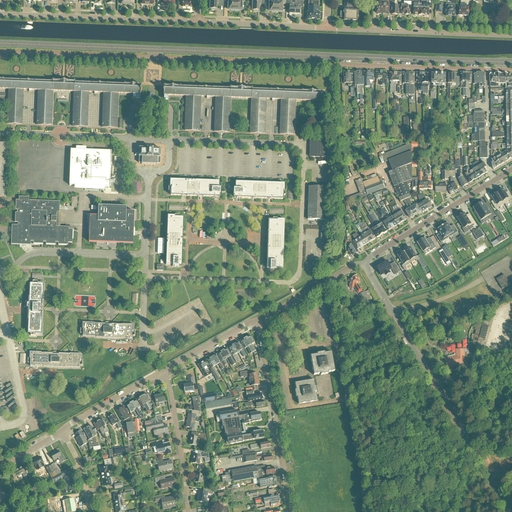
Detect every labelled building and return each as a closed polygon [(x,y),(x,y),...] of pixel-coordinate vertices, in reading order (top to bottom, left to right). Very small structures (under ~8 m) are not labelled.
[(208,0),(209,3),(210,4),(210,10),(211,10),(211,11),(215,11),(215,10),(216,10),(216,5),(218,5),(218,4),(223,4),(223,0),(208,0)] [(230,11),(235,11),(234,0),(225,0),(225,2),(228,2),(229,3),(228,10),(230,10),(230,11)] [(234,0),(235,11),(239,12),(239,11),(241,11),(241,3),(242,3),(245,3),(244,0),(234,0)] [(252,11),(253,11),(253,12),(258,12),(258,11),(259,11),(259,6),(260,6),(260,5),(264,5),(264,0),(255,0),(256,0),(253,0),(253,1),(251,1),(251,5),(252,5),(252,11)] [(271,13),(276,13),(276,1),(272,1),(272,0),(266,0),(266,4),(269,4),(270,4),(269,12),(271,12),(271,13)] [(276,1),(276,13),(280,13),(280,12),(282,12),(282,5),(283,4),(286,4),(285,0),(279,0),(280,1),(276,1)] [(289,14),(294,15),(295,7),(294,7),(295,3),(291,3),(290,0),(286,0),(287,5),(290,5),(290,6),(289,6),(289,14)] [(299,15),(300,7),(302,7),(303,1),(303,0),(299,0),(299,2),(295,2),(295,3),(294,7),(295,7),(294,15),(299,15)] [(359,10),(354,9),(354,0),(345,0),(345,9),(344,9),(344,13),(341,12),(341,18),(344,18),(344,21),(359,22),(359,10)] [(390,0),(390,6),(392,6),(392,15),(399,15),(399,6),(395,6),(395,1),(393,1),(393,0),(390,0)] [(405,15),(409,16),(410,10),(408,10),(408,6),(412,6),(411,0),(403,0),(406,0),(406,4),(404,4),(404,6),(402,5),(402,8),(401,8),(401,11),(402,11),(402,14),(405,15)] [(425,12),(424,16),(425,16),(426,16),(428,16),(429,16),(429,9),(431,9),(431,4),(427,4),(427,3),(426,0),(423,0),(424,12),(425,12)] [(464,3),(464,17),(465,17),(466,17),(468,17),(469,17),(469,6),(472,6),(471,0),(464,0),(465,0),(465,3),(464,3)] [(318,2),(308,2),(308,7),(308,13),(306,13),(306,20),(319,20),(319,13),(318,13),(318,8),(318,7),(318,2)] [(453,5),(453,4),(449,4),(449,5),(446,5),(446,7),(446,10),(445,10),(445,14),(446,14),(446,17),(455,17),(455,14),(456,14),(456,10),(455,10),(455,8),(455,5),(453,5)] [(348,84),(348,86),(351,86),(351,84),(354,84),(354,72),(350,72),(348,72),(344,73),(344,84),(348,84)] [(370,87),(370,82),(374,81),(373,72),(365,73),(365,87),(370,87)] [(381,80),(381,86),(387,86),(387,80),(387,73),(377,73),(377,80),(381,80)] [(428,94),(428,74),(424,74),(422,74),(422,85),(422,86),(422,88),(418,88),(418,90),(419,90),(419,92),(423,92),(423,94),(428,94)] [(502,84),(502,75),(501,74),(496,74),(491,74),(490,76),(490,88),(496,88),(496,87),(499,87),(499,84),(502,84)] [(447,100),(450,100),(450,84),(456,84),(457,75),(448,75),(448,84),(447,100)] [(38,82),(17,81),(15,81),(3,81),(3,80),(0,80),(0,89),(8,90),(7,124),(22,125),(23,90),(29,91),(29,92),(32,92),(32,91),(38,91),(36,125),(51,126),(53,92),(73,92),(72,127),(87,127),(89,93),(94,93),(94,95),(97,95),(97,93),(103,94),(102,128),(117,128),(118,94),(133,95),(132,99),(140,99),(140,95),(141,95),(141,91),(141,89),(141,86),(124,85),(112,85),(110,84),(110,85),(89,84),(87,84),(86,84),(75,84),(75,82),(65,82),(65,81),(62,81),(62,82),(52,81),(52,83),(40,82),(38,82)] [(218,89),(216,89),(195,88),(192,88),(180,88),(180,87),(173,87),(173,86),(171,86),(171,87),(164,86),(163,90),(163,92),(163,96),(164,96),(164,100),(168,100),(168,96),(185,97),(184,131),(199,132),(201,97),(206,97),(206,99),(210,99),(210,98),(215,98),(214,132),(229,133),(230,98),(251,99),(250,134),(265,134),(266,100),(272,100),(271,101),(275,102),(275,100),(280,100),(279,135),(294,135),(295,101),(321,102),(322,92),(301,92),(289,92),(289,91),(287,91),(287,92),(266,91),(266,90),(264,90),(264,91),(252,90),(252,89),(242,89),(242,88),(240,88),(240,89),(230,88),(230,89),(218,89)] [(479,123),(479,124),(485,124),(484,114),(482,114),(474,115),(473,115),(474,123),(479,123)] [(478,142),(479,142),(480,142),(480,139),(479,136),(479,133),(479,130),(485,129),(485,124),(479,124),(474,124),(474,136),(475,135),(476,141),(478,141),(478,142)] [(310,157),(325,158),(326,138),(311,137),(310,157)] [(410,182),(410,181),(412,180),(412,178),(412,168),(412,164),(412,148),(411,144),(386,154),(382,156),(381,153),(378,154),(380,157),(382,156),(385,164),(389,162),(393,171),(389,173),(399,199),(400,202),(404,201),(406,200),(410,197),(409,195),(411,194),(407,184),(410,182)] [(141,164),(141,165),(157,165),(157,164),(160,164),(160,149),(139,149),(139,163),(141,164)] [(110,173),(111,155),(111,154),(111,151),(93,150),(70,150),(70,169),(69,186),(83,187),(98,187),(99,187),(107,188),(108,188),(110,188),(110,184),(110,173)] [(506,152),(501,155),(505,163),(511,158),(511,152),(510,152),(507,151),(506,152)] [(496,155),(493,156),(495,158),(500,166),(505,163),(501,155),(497,157),(496,155)] [(495,158),(493,156),(491,157),(492,160),(493,162),(492,163),(492,168),(494,170),(500,166),(495,158)] [(458,179),(463,188),(468,185),(462,175),(462,167),(460,167),(460,161),(455,161),(456,170),(459,170),(459,176),(459,179),(458,179)] [(477,162),(475,163),(482,176),(487,173),(485,169),(486,168),(484,164),(480,166),(477,162)] [(474,167),(472,169),(478,178),(482,176),(475,163),(473,165),(474,167)] [(450,184),(451,186),(454,192),(453,192),(454,194),(458,191),(453,179),(453,177),(455,177),(455,166),(451,166),(451,171),(451,177),(451,183),(450,184)] [(468,167),(466,169),(473,181),(478,178),(472,169),(473,170),(471,172),(468,167)] [(473,181),(466,169),(464,170),(466,174),(464,176),(469,184),(473,181)] [(360,193),(360,194),(362,198),(368,196),(368,195),(385,189),(382,181),(380,182),(378,177),(377,178),(372,179),(367,181),(363,183),(365,188),(366,190),(366,191),(360,193)] [(171,188),(171,196),(179,196),(179,195),(182,195),(182,196),(184,197),(184,196),(195,197),(195,195),(198,195),(198,197),(200,197),(211,197),(211,196),(214,196),(214,198),(216,198),(217,197),(219,198),(220,195),(220,189),(219,189),(219,182),(170,180),(170,188),(171,188)] [(271,200),(271,198),(274,198),(274,199),(282,200),(283,192),(284,192),(284,184),(235,183),(235,189),(233,189),(233,195),(234,195),(234,198),(236,198),(239,198),(239,197),(242,197),(242,198),(253,199),(255,199),(255,197),(258,198),(258,199),(269,199),(269,200),(271,200)] [(435,184),(436,192),(442,192),(442,193),(446,192),(446,184),(435,184)] [(308,220),(326,221),(327,188),(309,187),(308,220)] [(420,194),(420,195),(422,199),(427,210),(432,207),(428,200),(425,201),(424,198),(426,197),(422,194),(419,190),(420,194)] [(503,190),(497,193),(504,205),(511,199),(511,197),(509,194),(506,195),(503,190)] [(497,193),(492,197),(495,202),(492,204),(496,210),(504,205),(497,193)] [(422,199),(420,195),(418,196),(421,203),(421,204),(418,205),(422,213),(427,210),(422,199)] [(410,197),(406,200),(416,216),(418,214),(419,214),(420,214),(420,213),(421,213),(416,205),(414,207),(410,201),(411,200),(410,197)] [(11,245),(30,246),(30,243),(33,243),(33,244),(43,245),(43,242),(46,242),(46,245),(55,245),(55,242),(58,242),(58,245),(68,246),(68,243),(72,244),(72,230),(68,230),(69,228),(56,227),(57,213),(59,213),(60,202),(28,201),(28,198),(19,198),(19,201),(16,201),(15,211),(18,211),(18,213),(15,213),(15,223),(18,223),(18,226),(12,226),(11,245)] [(416,216),(406,200),(404,201),(409,210),(406,211),(411,219),(412,219),(413,218),(414,217),(416,216)] [(480,204),(475,207),(477,211),(476,212),(479,216),(478,217),(480,222),(489,216),(491,218),(495,216),(487,203),(483,205),(483,204),(482,203),(480,204)] [(396,204),(392,207),(394,210),(402,223),(407,220),(402,212),(399,213),(398,211),(400,210),(396,204)] [(89,243),(133,244),(133,238),(134,211),(126,211),(126,208),(98,206),(98,216),(89,216),(89,243)] [(395,216),(393,217),(398,225),(402,223),(394,210),(392,207),(390,208),(395,216)] [(393,228),(386,216),(385,216),(382,209),(377,212),(381,219),(383,217),(386,221),(383,223),(388,231),(393,228)] [(373,214),(370,216),(382,235),(387,232),(382,224),(379,225),(377,221),(373,214)] [(388,214),(386,216),(393,228),(398,225),(393,217),(390,219),(388,214)] [(464,214),(457,218),(464,229),(468,227),(471,231),(477,226),(471,215),(467,218),(464,214)] [(183,226),(183,218),(175,218),(175,216),(167,216),(166,265),(172,265),(172,267),(178,267),(181,267),(181,264),(182,264),(182,262),(180,262),(180,259),(181,259),(182,248),(182,245),(181,245),(181,243),(182,243),(182,232),(183,232),(183,229),(181,229),(181,226),(183,226)] [(382,235),(370,216),(368,217),(375,228),(372,230),(377,238),(382,235)] [(267,270),(270,270),(270,271),(276,271),(276,269),(282,269),(284,220),(277,220),(277,221),(269,221),(268,230),(270,230),(269,232),(268,232),(268,235),(268,246),(269,246),(269,248),(267,248),(267,251),(268,251),(267,262),(268,262),(268,265),(267,265),(267,267),(267,270)] [(363,222),(361,224),(371,242),(376,239),(371,231),(369,232),(363,222)] [(355,226),(362,236),(367,244),(371,242),(361,224),(360,223),(355,226)] [(443,226),(443,227),(450,238),(458,233),(454,225),(453,226),(454,227),(451,228),(448,224),(443,227),(443,226)] [(437,236),(441,243),(450,238),(443,227),(442,227),(438,230),(441,235),(438,237),(437,236)] [(357,233),(354,235),(362,247),(367,244),(362,236),(359,238),(357,233)] [(362,247),(354,235),(352,236),(355,240),(353,242),(358,250),(362,247)] [(349,248),(350,250),(351,250),(352,251),(349,253),(351,256),(353,254),(353,256),(358,253),(350,241),(351,240),(349,236),(348,237),(348,242),(349,242),(349,244),(350,245),(349,246),(349,248)] [(436,248),(430,238),(426,241),(424,238),(418,243),(424,252),(431,248),(432,251),(436,248)] [(446,246),(442,249),(447,256),(451,253),(446,246)] [(415,255),(410,248),(409,249),(409,248),(405,250),(406,251),(404,252),(411,263),(416,260),(416,262),(420,260),(418,257),(417,257),(415,255)] [(411,263),(404,252),(403,253),(402,252),(399,254),(399,255),(398,256),(404,265),(402,266),(404,270),(407,269),(405,267),(411,263)] [(401,272),(395,263),(390,266),(387,261),(376,268),(381,276),(385,273),(386,276),(390,273),(389,271),(391,269),(393,271),(396,270),(398,273),(401,272)] [(496,280),(503,290),(510,285),(504,275),(496,280)] [(356,276),(353,278),(353,279),(348,281),(351,285),(349,285),(350,286),(349,287),(350,289),(351,289),(352,289),(355,288),(358,294),(362,292),(358,284),(360,283),(358,279),(359,279),(357,276),(356,276)] [(35,335),(41,335),(42,324),(41,324),(42,313),(41,313),(41,310),(41,309),(41,306),(42,306),(42,295),(43,295),(43,284),(37,284),(30,284),(29,295),(30,295),(30,298),(28,298),(28,320),(29,320),(29,322),(28,322),(28,334),(35,334),(35,335)] [(108,325),(107,325),(104,325),(104,324),(93,324),(93,323),(82,323),(82,329),(83,329),(82,337),(94,337),(94,336),(96,336),(96,338),(118,339),(118,337),(121,337),(121,338),(132,339),(132,331),(133,331),(133,325),(122,325),(111,325),(108,325)] [(473,341),(478,343),(479,339),(485,340),(489,327),(488,326),(478,323),(478,324),(476,323),(475,328),(477,328),(473,341)] [(245,339),(253,353),(254,355),(257,353),(252,345),(254,344),(250,336),(245,339)] [(250,354),(253,353),(245,339),(240,342),(244,349),(247,348),(250,354)] [(238,342),(233,345),(238,353),(240,352),(243,357),(246,356),(241,345),(240,346),(238,342)] [(238,353),(233,345),(228,348),(230,351),(230,352),(236,362),(238,360),(235,355),(238,353)] [(227,349),(222,352),(226,359),(228,358),(232,366),(235,364),(231,356),(227,349)] [(446,361),(448,367),(450,366),(451,371),(467,367),(467,353),(463,353),(463,350),(457,350),(457,354),(454,354),(454,355),(448,357),(448,360),(446,361)] [(226,359),(222,352),(217,354),(221,362),(224,366),(227,365),(224,360),(226,359)] [(310,356),(313,375),(320,374),(320,375),(328,374),(328,373),(335,372),(331,353),(324,354),(324,352),(316,354),(317,355),(310,356)] [(44,366),(43,368),(66,368),(66,367),(68,367),(68,368),(79,368),(80,361),(81,361),(81,355),(69,354),(69,355),(58,354),(58,355),(59,355),(55,355),(52,355),(52,354),(41,354),(41,353),(30,353),(29,359),(30,359),(30,366),(41,367),(41,366),(44,366)] [(216,355),(211,358),(216,366),(218,364),(222,370),(224,368),(221,363),(220,363),(216,355)] [(216,366),(211,358),(207,360),(211,368),(210,369),(215,377),(218,376),(213,368),(216,366)] [(206,369),(209,367),(205,361),(198,365),(205,377),(209,375),(206,369)] [(258,380),(257,374),(248,375),(248,372),(240,373),(241,378),(244,377),(245,378),(249,377),(249,381),(258,380)] [(184,389),(183,389),(183,392),(184,392),(190,392),(194,392),(193,384),(194,384),(192,376),(187,377),(188,385),(183,386),(184,389)] [(294,383),(296,390),(294,390),(296,398),(297,398),(298,405),(317,401),(316,394),(317,394),(316,386),(315,387),(314,380),(294,383)] [(263,398),(263,397),(262,396),(262,394),(254,395),(253,391),(246,392),(247,397),(247,396),(248,399),(249,403),(255,402),(255,401),(263,399),(263,398)] [(141,407),(142,407),(143,410),(145,409),(148,414),(149,413),(149,409),(151,408),(148,403),(150,402),(146,394),(137,400),(141,407)] [(159,407),(159,404),(164,402),(162,395),(154,397),(156,404),(157,408),(159,407)] [(194,411),(201,412),(199,397),(192,398),(194,411)] [(204,403),(205,410),(232,405),(231,399),(204,403)] [(138,416),(139,420),(143,419),(142,415),(140,411),(139,412),(138,410),(140,408),(136,400),(131,403),(138,416)] [(136,418),(138,416),(131,403),(126,406),(130,414),(133,412),(136,418)] [(133,432),(132,423),(131,417),(130,416),(129,417),(127,414),(129,413),(127,409),(125,410),(124,407),(117,411),(123,422),(126,420),(126,424),(128,438),(133,437),(133,435),(134,435),(133,433),(134,433),(133,432)] [(201,412),(194,411),(192,411),(192,415),(188,414),(186,427),(190,428),(189,431),(193,431),(195,422),(198,423),(199,419),(195,418),(196,416),(200,416),(201,412)] [(243,442),(264,438),(263,432),(262,432),(262,430),(253,432),(253,435),(242,436),(239,421),(238,421),(238,419),(243,420),(244,425),(249,424),(248,422),(251,421),(251,423),(260,421),(260,419),(261,419),(260,413),(238,417),(237,411),(215,415),(217,423),(222,422),(222,427),(224,427),(225,434),(226,434),(227,442),(229,442),(229,445),(243,442)] [(118,426),(118,429),(121,429),(120,425),(119,422),(118,423),(113,415),(108,418),(113,426),(117,424),(118,426)] [(102,419),(98,421),(105,434),(107,432),(105,427),(106,426),(102,419)] [(134,423),(132,423),(133,432),(140,432),(138,419),(134,420),(134,423)] [(105,434),(98,421),(94,424),(97,431),(99,430),(103,438),(106,436),(105,434)] [(156,428),(158,437),(162,436),(161,434),(164,433),(165,435),(169,434),(167,425),(163,426),(162,422),(146,426),(147,431),(153,430),(153,429),(156,428)] [(99,441),(95,433),(96,432),(94,428),(92,429),(91,426),(84,430),(89,440),(87,441),(88,443),(89,448),(100,446),(99,441)] [(78,438),(76,439),(80,447),(88,443),(84,437),(80,431),(76,434),(78,438)] [(195,437),(191,437),(190,437),(189,445),(196,446),(197,439),(201,440),(202,444),(207,443),(205,435),(204,434),(201,434),(195,433),(195,437)] [(170,451),(171,451),(169,443),(163,445),(162,442),(151,445),(152,448),(157,447),(158,454),(165,452),(165,455),(171,453),(170,451)] [(59,460),(58,460),(60,463),(66,461),(64,457),(63,457),(63,455),(61,456),(58,450),(50,455),(54,461),(58,458),(59,460)] [(192,463),(199,464),(200,458),(204,458),(205,463),(210,462),(208,453),(204,454),(204,452),(198,451),(197,456),(193,455),(192,463)] [(256,453),(242,455),(244,463),(257,461),(257,460),(262,459),(262,462),(264,462),(272,461),(272,460),(273,459),(272,458),(271,457),(271,455),(266,456),(265,455),(257,456),(256,453)] [(35,467),(36,467),(37,470),(44,465),(40,457),(32,461),(35,467)] [(173,469),(171,461),(163,463),(162,460),(155,461),(156,465),(157,465),(159,472),(173,469)] [(51,466),(57,476),(60,474),(58,469),(57,470),(54,464),(51,466)] [(52,479),(57,476),(51,466),(48,467),(51,472),(49,474),(52,479)] [(99,467),(101,477),(111,475),(110,472),(108,472),(107,466),(99,467)] [(229,476),(222,477),(223,485),(263,478),(262,473),(266,473),(266,475),(274,474),(274,473),(275,472),(274,471),(274,470),(273,467),(269,468),(268,467),(264,468),(263,466),(256,468),(256,466),(228,472),(229,476)] [(11,473),(14,479),(22,474),(24,477),(27,476),(22,467),(11,473)] [(194,482),(202,484),(203,477),(207,477),(208,473),(201,472),(201,475),(196,474),(194,482)] [(60,474),(57,476),(50,480),(52,482),(54,480),(55,482),(63,478),(60,474)] [(111,475),(101,477),(103,486),(111,485),(110,479),(111,478),(111,475)] [(66,488),(63,488),(64,494),(71,493),(71,492),(75,491),(73,478),(69,479),(69,477),(64,477),(65,480),(66,488)] [(154,479),(156,484),(160,483),(161,489),(175,486),(173,478),(165,480),(164,477),(154,479)] [(28,481),(32,489),(37,486),(33,478),(28,481)] [(197,502),(205,503),(206,496),(207,496),(207,494),(212,495),(213,491),(207,490),(206,492),(199,491),(197,502)] [(261,504),(262,504),(264,503),(279,500),(278,495),(274,496),(274,493),(269,494),(269,497),(261,498),(261,499),(255,500),(255,504),(261,503),(261,504)] [(114,495),(115,505),(124,503),(124,500),(122,500),(122,498),(123,498),(123,497),(123,495),(122,494),(121,494),(117,495),(117,494),(114,494),(114,495)] [(155,503),(159,502),(161,502),(163,510),(171,508),(175,507),(174,498),(165,500),(164,496),(154,498),(155,503)] [(75,511),(73,499),(66,500),(67,511),(75,511)] [(218,500),(219,508),(226,508),(225,503),(221,504),(220,500),(218,500)] [(124,503),(115,505),(116,511),(124,511),(123,507),(125,507),(124,503)]
